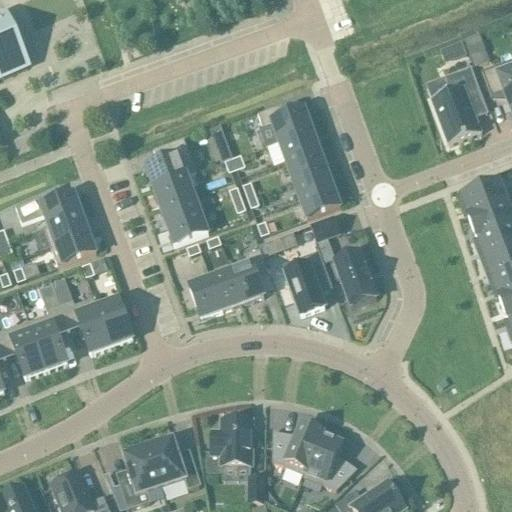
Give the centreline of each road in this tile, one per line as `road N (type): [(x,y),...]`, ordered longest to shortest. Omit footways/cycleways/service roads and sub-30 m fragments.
road 1 (residential): [(160,370),(69,108),(314,19)]
road 2 (residential): [(160,370),(234,347),(290,345),(378,377)]
road 3 (residential): [(378,377),(413,307),(383,196)]
road 4 (residential): [(383,196),(314,19)]
road 5 (residential): [(0,466),(88,421),(160,370)]
road 6 (residential): [(378,377),(411,403),(437,440),(466,511)]
road 7 (residential): [(383,196),(511,149)]
